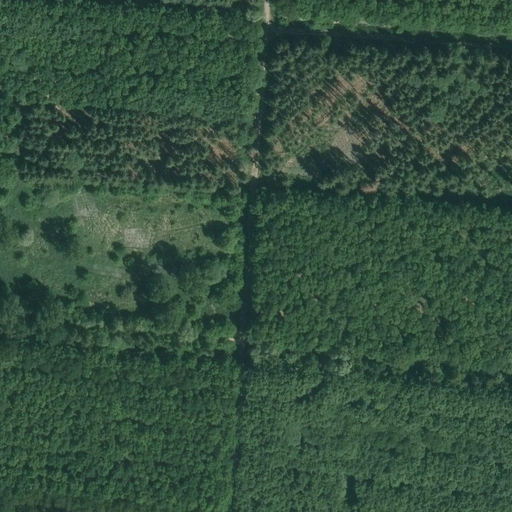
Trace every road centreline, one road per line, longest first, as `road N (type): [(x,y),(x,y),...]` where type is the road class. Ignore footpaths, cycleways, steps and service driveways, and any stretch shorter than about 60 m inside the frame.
road 1 (track): [(511,374),(0,316)]
road 2 (track): [(267,29),(511,48)]
